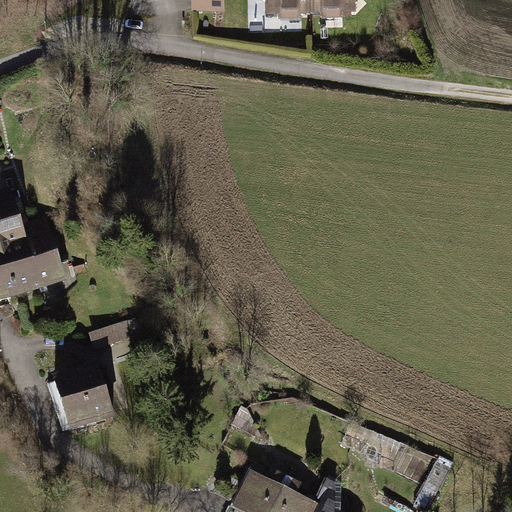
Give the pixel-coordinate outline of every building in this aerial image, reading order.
[(224,0),(190,0),(191,18),(224,18),(224,0)] [(314,0),(261,0),(261,1),(271,9),(270,26),(315,24),(314,0)] [(314,0),(315,24),(363,24),(361,0),(314,0)] [(12,199),(0,202),(0,300),(39,288),(39,289),(62,282),(43,224),(30,229),(21,203),(14,205),(12,199)] [(159,340),(152,320),(95,339),(100,354),(135,342),(137,348),(159,340)] [(107,373),(60,390),(77,439),(124,423),(107,373)] [(286,489),(263,479),(247,511),(327,511),(322,509),(309,502),(313,492),(290,481),(286,489)] [(354,511),(352,493),(341,486),(331,485),(322,509),(327,511),(354,511)]
